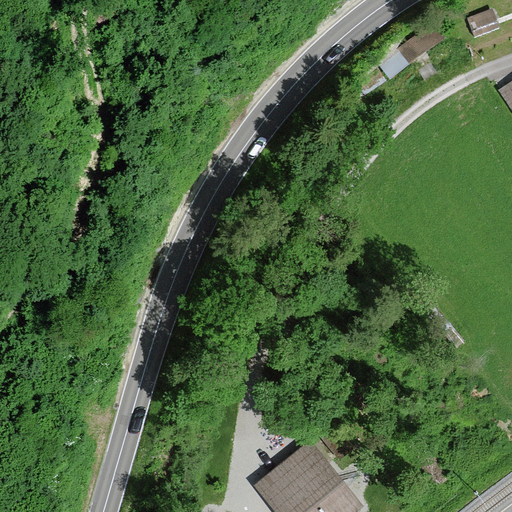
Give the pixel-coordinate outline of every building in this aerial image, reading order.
[(491,9),(469,18),(476,35),(498,26),(491,9)] [(435,26),(382,66),(391,78),(443,37),(435,26)] [(511,83),(500,91),(511,108),(511,83)] [(334,425),(322,435),(338,455),(350,445),(334,425)] [(350,511),(357,506),(308,446),(280,469),(294,486),(274,502),(282,511),(350,511)]
